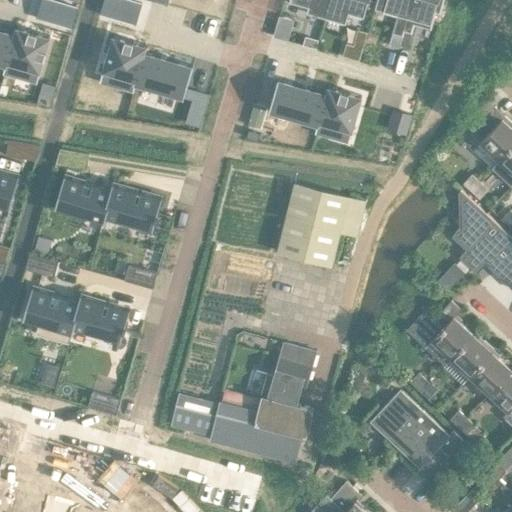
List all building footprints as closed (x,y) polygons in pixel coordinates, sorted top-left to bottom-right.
[(40,0),(35,17),(44,20),(47,9),(49,0),(40,0)] [(53,0),(49,0),(47,9),(60,13),(63,3),(53,0)] [(118,0),(116,7),(130,11),(133,0),(131,0),(118,0)] [(141,3),(133,0),(130,11),(127,21),(135,24),(141,3)] [(308,9),(325,13),(328,0),(296,0),(310,4),(308,9)] [(328,0),(325,13),(346,19),(349,9),(365,14),(369,0),(328,0)] [(383,11),(407,17),(411,0),(376,0),(375,4),(385,6),(383,11)] [(411,0),(407,17),(404,27),(412,29),(416,17),(431,21),(434,8),(439,9),(441,0),(411,0)] [(78,7),(63,3),(60,13),(75,17),(78,7)] [(99,13),(113,17),(116,7),(102,3),(99,13)] [(130,11),(116,7),(113,17),(127,21),(130,11)] [(47,9),(44,20),(57,23),(60,13),(47,9)] [(60,13),(57,23),(72,28),(75,17),(60,13)] [(275,34),(289,37),(293,17),(279,14),(275,34)] [(5,64),(3,72),(36,82),(50,36),(16,26),(14,33),(15,33),(6,64),(5,64)] [(0,28),(0,62),(5,64),(6,64),(15,33),(14,33),(0,28)] [(407,47),(411,33),(403,31),(401,36),(399,45),(407,47)] [(399,45),(401,36),(400,36),(391,33),(388,45),(398,48),(399,45)] [(136,83),(144,51),(146,45),(113,35),(103,70),(124,75),(120,87),(133,91),(136,83)] [(302,44),(314,47),(316,38),(305,35),(302,44)] [(342,56),(358,61),(362,49),(352,46),(345,44),(342,56)] [(144,51),(136,83),(184,97),(193,65),(144,51)] [(317,124),(326,92),(278,79),(269,110),(317,124)] [(326,92),(317,124),(315,131),(328,135),(331,124),(352,130),(361,95),(328,85),(326,92)] [(499,160),(511,145),(511,127),(502,118),(504,115),(495,106),(471,133),(480,142),(499,160)] [(399,110),(397,118),(409,121),(411,113),(399,110)] [(260,132),(248,129),(246,137),(257,140),(260,132)] [(8,139),(6,155),(35,160),(39,144),(8,139)] [(511,145),(499,160),(511,171),(511,145)] [(59,147),(54,163),(85,168),(89,154),(59,147)] [(0,204),(9,207),(18,175),(0,170),(0,204)] [(471,190),(479,181),(471,173),(462,183),(471,190)] [(65,176),(54,207),(103,221),(104,216),(111,189),(65,176)] [(332,262),(340,231),(350,192),(295,181),(277,251),(332,262)] [(487,189),(479,181),(471,190),(479,198),(487,189)] [(111,189),(104,216),(151,229),(161,197),(113,183),(111,189)] [(473,269),(482,259),(511,286),(511,237),(460,189),(459,190),(463,193),(459,197),(460,220),(464,223),(452,236),(453,237),(454,236),(467,248),(459,256),(473,269)] [(500,218),(509,226),(511,222),(511,211),(509,209),(500,218)] [(29,254),(23,270),(52,278),(56,263),(29,254)] [(128,265),(123,281),(152,288),(156,274),(128,265)] [(449,290),(454,283),(445,275),(440,281),(449,290)] [(33,286),(24,318),(39,322),(36,333),(67,342),(68,343),(73,327),(72,326),(80,300),(79,300),(33,286)] [(80,300),(72,326),(73,327),(120,340),(123,327),(126,328),(127,322),(125,321),(129,308),(81,294),(79,300),(80,300)] [(410,331),(407,328),(406,328),(444,364),(451,357),(473,334),(454,316),(461,309),(451,299),(435,317),(425,308),(425,309),(428,312),(410,331)] [(481,341),(473,334),(451,357),(470,374),(494,349),(483,339),(481,341)] [(262,394),(258,410),(255,422),(303,435),(306,436),(313,408),(293,403),(295,396),(298,397),(301,384),(306,385),(315,350),(283,341),(274,376),(269,374),(268,380),(272,381),(268,396),(262,394)] [(470,374),(489,392),(511,369),(492,352),(494,349),(470,374)] [(511,370),(511,369),(489,392),(484,397),(492,404),(497,399),(508,409),(503,414),(511,423),(511,370)] [(410,381),(420,391),(428,381),(418,372),(410,381)] [(359,373),(354,384),(362,388),(368,377),(359,373)] [(428,398),(437,389),(428,381),(420,391),(428,398)] [(400,388),(370,420),(395,444),(419,467),(440,445),(448,453),(462,438),(453,430),(449,434),(400,388)] [(93,392),(87,408),(117,415),(120,401),(93,392)] [(203,398),(178,392),(170,424),(211,434),(209,439),(296,461),(303,435),(255,422),(258,410),(219,400),(219,402),(203,398)] [(458,426),(466,417),(458,409),(449,418),(458,426)] [(475,424),(466,417),(458,426),(466,434),(475,424)] [(496,461),(489,470),(498,478),(506,470),(496,461)] [(481,478),(490,486),(498,478),(489,470),(481,478)] [(309,511),(366,511),(354,501),(361,494),(346,480),(330,497),(326,494),(309,511)] [(457,511),(466,511),(480,497),(471,488),(453,508),(457,511)] [(511,511),(511,503),(503,511),(511,511)]
